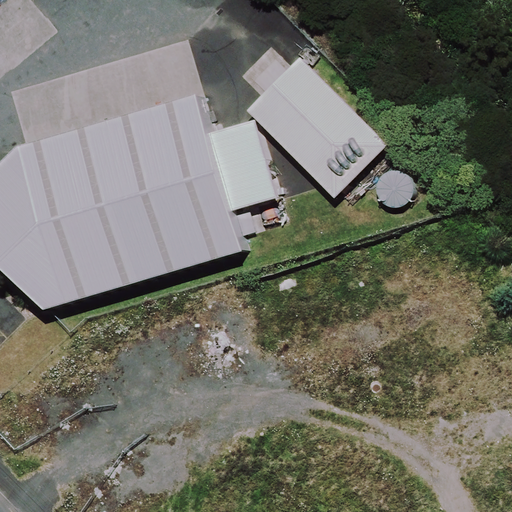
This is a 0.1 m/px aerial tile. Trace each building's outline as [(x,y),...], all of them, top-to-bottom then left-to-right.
[(387,151),(301,59),(246,111),(332,203),(387,151)] [(207,144),(191,95),(14,151),(0,166),(0,274),(37,316),(63,305),(240,249),(231,220),(277,205),(253,130),(207,144)] [(511,511),(511,449),(508,446),(465,486),(488,511),(511,511)] [(260,511),(268,505),(242,478),(196,496),(179,511),(260,511)] [(348,511),(329,492),(308,511),(348,511)]
